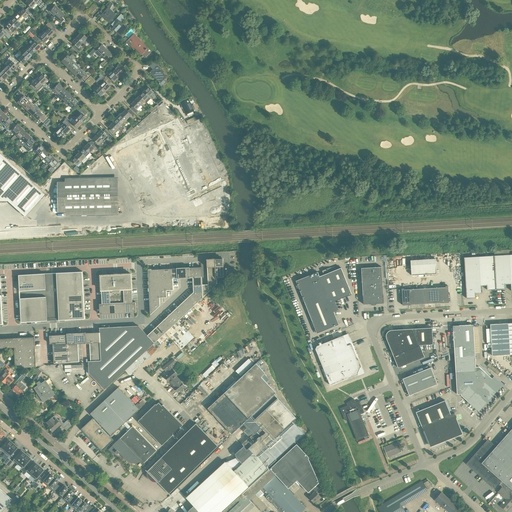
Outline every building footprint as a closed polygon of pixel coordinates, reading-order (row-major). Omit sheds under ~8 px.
[(27,8),(32,13),(34,11),(32,9),(34,6),(33,5),(36,3),(32,0),(27,0),(25,2),(29,6),(27,8)] [(39,0),(32,0),(36,3),(43,11),(52,2),(50,0),(45,5),(39,0)] [(103,16),(109,22),(116,15),(110,10),(113,4),(110,1),(100,11),(103,14),(102,14),(104,15),(103,16)] [(53,7),(51,5),(46,10),(48,12),(49,11),(54,16),(60,10),(55,5),(53,7)] [(25,10),(23,8),(18,13),(26,20),(28,18),(27,17),(29,14),(32,18),(34,15),(32,13),(27,8),(25,10)] [(60,10),(52,17),(54,19),(56,18),(58,20),(60,22),(63,19),(61,17),(64,15),(60,10)] [(18,13),(14,17),(20,23),(21,24),(26,20),(18,13)] [(124,17),(121,14),(111,25),(114,27),(113,28),(120,35),(127,28),(121,23),(124,17)] [(14,17),(9,21),(16,28),(20,23),(14,17)] [(17,29),(9,21),(5,26),(7,28),(5,30),(10,35),(12,33),(15,31),(17,29)] [(48,27),(43,32),(49,38),(54,33),(52,31),(54,29),(49,24),(48,23),(47,23),(46,25),(47,26),(48,27)] [(0,29),(0,38),(1,39),(4,35),(8,38),(11,36),(5,30),(3,28),(0,30),(0,29)] [(31,33),(35,37),(40,43),(42,41),(44,43),(49,38),(43,32),(39,36),(35,33),(35,31),(34,30),(32,30),(30,32),(31,33)] [(82,32),(77,37),(83,43),(85,45),(92,38),(87,33),(85,35),(82,32)] [(145,55),(147,57),(151,52),(134,35),(127,42),(133,47),(135,45),(139,50),(138,51),(144,57),(145,55)] [(34,41),(30,45),(36,51),(40,47),(38,45),(40,43),(35,37),(33,39),(34,41)] [(73,47),(79,52),(81,50),(78,47),(83,43),(77,37),(72,42),(75,45),(73,47)] [(30,45),(28,47),(27,47),(25,49),(31,56),(36,51),(30,45)] [(99,57),(101,55),(107,49),(102,45),(100,47),(98,45),(88,54),(91,57),(95,52),(99,57)] [(25,49),(23,52),(21,54),(27,60),(31,56),(25,49)] [(106,60),(103,63),(102,62),(100,65),(103,68),(110,60),(108,58),(112,54),(107,49),(101,55),(106,60)] [(62,62),(67,66),(73,60),(72,60),(76,57),(72,54),(69,57),(65,53),(60,58),(63,61),(62,62)] [(27,60),(21,54),(17,59),(13,55),(11,57),(16,62),(18,60),(23,65),(27,60)] [(18,64),(10,56),(8,58),(7,61),(4,64),(6,65),(12,71),(17,67),(16,66),(18,64)] [(75,63),(73,60),(67,66),(71,71),(77,65),(78,64),(75,62),(75,63)] [(114,72),(119,78),(124,73),(122,71),(124,69),(120,64),(118,66),(118,67),(116,69),(112,66),(113,64),(111,62),(108,66),(114,72)] [(6,65),(4,67),(1,69),(8,76),(12,71),(6,65)] [(77,65),(71,71),(76,76),(82,70),(77,65)] [(164,73),(162,72),(163,71),(159,68),(158,68),(156,66),(150,73),(160,82),(159,84),(162,86),(166,82),(163,80),(167,76),(164,74),(164,73)] [(76,76),(81,80),(83,78),(85,80),(91,74),(89,72),(87,72),(85,73),(84,72),(85,70),(83,68),(82,70),(76,76)] [(112,70),(105,77),(106,78),(111,83),(113,80),(115,82),(119,78),(114,72),(112,70)] [(48,90),(49,88),(54,83),(52,81),(48,86),(44,82),(47,80),(46,79),(48,77),(45,74),(43,76),(41,74),(36,79),(39,81),(42,84),(43,86),(48,90)] [(102,78),(98,83),(100,86),(103,88),(106,91),(110,87),(109,85),(111,83),(106,78),(105,77),(104,76),(102,78)] [(36,79),(32,83),(34,86),(32,88),(37,93),(43,86),(42,84),(39,81),(36,79)] [(57,94),(63,88),(58,83),(56,85),(54,83),(49,88),(51,90),(52,89),(56,93),(57,94)] [(101,96),(106,91),(103,88),(100,86),(98,83),(96,85),(98,87),(95,90),(96,91),(94,93),(98,97),(100,95),(101,96)] [(144,91),(149,97),(151,98),(152,100),(154,98),(151,95),(152,94),(154,92),(152,90),(150,89),(150,88),(148,87),(145,90),(144,91)] [(68,93),(63,88),(57,94),(54,97),(56,100),(60,96),(62,99),(68,93)] [(19,91),(15,95),(16,97),(18,99),(17,100),(16,101),(19,104),(20,103),(23,106),(28,101),(28,100),(30,98),(29,98),(28,96),(26,98),(25,97),(21,92),(19,91)] [(151,98),(149,97),(144,91),(140,95),(145,101),(147,102),(151,98)] [(63,103),(65,105),(72,97),(68,93),(62,99),(65,101),(63,103)] [(135,100),(141,105),(145,101),(140,95),(135,100)] [(74,99),(72,97),(65,105),(67,107),(68,106),(70,108),(70,109),(73,111),(78,106),(76,104),(78,101),(75,98),(74,99)] [(189,99),(181,103),(186,115),(187,114),(188,116),(194,114),(193,112),(194,111),(194,110),(195,109),(193,106),(192,106),(189,99)] [(133,106),(131,108),(136,113),(138,111),(137,109),(141,105),(135,100),(131,104),(133,106)] [(30,103),(28,101),(23,106),(27,111),(33,105),(31,102),(30,103)] [(33,105),(27,111),(32,116),(38,110),(39,108),(34,104),(33,105)] [(78,115),(76,117),(76,118),(82,124),(86,119),(84,117),(88,113),(82,107),(78,111),(80,112),(77,115),(78,115)] [(126,109),(121,114),(127,119),(131,115),(132,116),(135,114),(130,109),(128,111),(126,109)] [(38,110),(32,116),(37,120),(38,119),(40,121),(45,116),(43,113),(42,114),(38,110)] [(121,114),(117,118),(123,123),(125,125),(127,123),(127,124),(130,121),(127,119),(121,114)] [(198,115),(186,121),(187,121),(188,124),(200,119),(198,115)] [(12,125),(13,123),(11,121),(12,121),(7,116),(1,123),(5,127),(4,128),(7,130),(12,125)] [(65,120),(70,125),(72,123),(77,128),(82,124),(76,118),(76,117),(74,116),(71,118),(69,120),(67,118),(66,117),(64,119),(65,120)] [(117,118),(113,122),(120,129),(121,130),(125,125),(123,123),(117,118)] [(59,128),(65,134),(69,129),(67,127),(70,125),(65,120),(62,122),(63,123),(61,125),(59,123),(57,126),(59,128)] [(89,178),(57,179),(57,212),(140,209),(143,216),(169,204),(173,213),(221,190),(220,176),(198,126),(185,131),(180,121),(144,138),(145,142),(116,155),(111,157),(118,172),(89,173),(89,178)] [(111,129),(109,131),(113,135),(120,129),(113,122),(109,127),(111,129)] [(11,130),(15,134),(22,128),(17,124),(16,125),(13,123),(12,125),(7,130),(4,133),(6,135),(11,130)] [(20,139),(20,138),(26,133),(22,128),(15,134),(20,139)] [(65,134),(59,128),(56,130),(53,132),(54,133),(53,135),(57,140),(59,138),(60,139),(65,134)] [(97,134),(104,141),(108,137),(110,139),(112,137),(106,130),(103,132),(101,130),(97,134)] [(21,146),(25,143),(30,137),(26,133),(20,138),(20,139),(17,142),(21,146)] [(95,141),(93,143),(97,147),(98,148),(104,141),(97,134),(93,139),(95,141)] [(25,143),(22,146),(28,152),(30,151),(35,145),(33,143),(35,142),(30,137),(25,143)] [(88,143),(84,147),(90,153),(94,148),(95,150),(97,150),(98,148),(97,147),(93,143),(91,141),(89,144),(88,143)] [(34,151),(39,155),(44,149),(40,145),(37,148),(35,145),(30,151),(32,153),(34,151)] [(84,147),(80,151),(85,157),(88,159),(92,155),(90,153),(84,147)] [(39,155),(43,159),(49,153),(44,149),(39,155)] [(80,151),(76,156),(78,158),(81,161),(83,162),(84,163),(88,159),(85,157),(80,151)] [(0,152),(0,201),(9,201),(29,178),(0,152)] [(43,169),(48,164),(47,163),(48,163),(53,157),(49,153),(43,159),(46,162),(43,164),(41,167),(43,169)] [(81,161),(76,156),(71,160),(78,167),(83,162),(81,161)] [(48,163),(47,163),(48,164),(51,167),(48,170),(51,173),(58,166),(60,164),(58,162),(57,162),(53,157),(48,163)] [(29,178),(9,201),(25,216),(46,193),(29,178)] [(494,255),(497,289),(506,288),(506,284),(511,283),(510,254),(494,255)] [(481,285),(487,285),(487,289),(497,289),(494,255),(479,256),(481,285)] [(476,292),(482,292),(481,285),(479,256),(465,256),(467,298),(476,297),(476,292)] [(215,259),(215,258),(207,259),(207,267),(216,266),(215,259)] [(215,259),(216,266),(223,266),(223,258),(215,259)] [(410,259),(411,274),(436,273),(435,258),(410,259)] [(361,276),(371,276),(371,266),(361,267),(361,276)] [(371,276),(373,303),(383,302),(381,266),(371,266),(371,276)] [(195,278),(194,267),(183,268),(184,278),(193,277),(193,279),(195,278)] [(334,300),(351,294),(340,267),(319,276),(317,271),(295,280),(316,333),(338,324),(333,311),(338,309),(334,300)] [(172,268),(173,278),(184,278),(183,268),(172,268)] [(148,269),(148,278),(159,277),(158,269),(148,269)] [(82,273),(67,273),(68,280),(68,288),(83,287),(82,273)] [(50,274),(43,275),(44,282),(44,289),(44,296),(45,303),(45,311),(46,318),(52,317),(58,317),(58,310),(57,304),(57,296),(56,288),(56,281),(56,274),(50,274)] [(114,274),(101,275),(102,303),(99,304),(100,314),(105,314),(110,314),(115,313),(120,313),(126,313),(131,313),(136,312),(135,302),(132,302),(131,274),(118,274),(114,274)] [(19,284),(34,283),(34,275),(19,276),(19,284)] [(373,303),(371,276),(361,276),(363,304),(373,303)] [(208,280),(208,284),(212,289),(217,284),(217,280),(208,280)] [(203,297),(212,289),(208,284),(202,284),(202,285),(203,297)] [(192,293),(199,301),(203,297),(202,285),(193,285),(193,292),(192,293)] [(410,288),(411,304),(449,301),(449,300),(450,300),(450,292),(448,292),(448,285),(446,285),(446,286),(410,288)] [(83,287),(68,288),(68,295),(69,303),(84,302),(83,287)] [(411,304),(410,288),(404,289),(404,287),(401,288),(402,295),(400,295),(401,303),(402,303),(402,304),(411,304)] [(57,296),(68,295),(68,288),(56,288),(57,296)] [(35,297),(34,290),(19,290),(20,298),(35,297)] [(192,293),(187,298),(194,306),(199,301),(192,293)] [(68,295),(57,296),(57,304),(69,303),(68,295)] [(187,298),(182,302),(189,310),(194,306),(187,298)] [(84,302),(69,303),(69,310),(69,317),(84,316),(84,302)] [(182,302),(177,307),(184,315),(189,310),(182,302)] [(45,303),(35,304),(36,311),(45,311),(45,303)] [(35,304),(20,304),(21,319),(36,318),(36,311),(35,304)] [(150,314),(160,305),(150,306),(150,314)] [(184,315),(177,307),(172,312),(179,320),(184,315)] [(179,320),(172,312),(167,316),(174,324),(179,320)] [(167,316),(162,321),(169,329),(174,324),(167,316)] [(151,355),(150,355),(157,349),(169,337),(181,349),(194,337),(179,320),(174,324),(169,329),(164,334),(159,338),(154,343),(125,370),(130,375),(151,355)] [(162,321),(157,326),(164,334),(169,329),(162,321)] [(491,346),(509,345),(508,323),(490,324),(491,346)] [(475,367),(475,364),(473,324),(453,325),(455,372),(476,371),(475,367)] [(138,326),(100,328),(102,361),(101,361),(89,362),(89,373),(105,389),(125,370),(154,343),(147,335),(138,326)] [(157,326),(152,331),(159,338),(164,334),(157,326)] [(425,330),(413,330),(419,345),(432,344),(431,327),(425,327),(425,330)] [(393,355),(408,349),(407,345),(419,345),(413,330),(402,331),(402,329),(391,329),(390,330),(389,330),(388,331),(387,332),(386,333),(386,334),(385,335),(385,337),(386,338),(393,355)] [(152,331),(147,335),(154,343),(159,338),(152,331)] [(53,355),(54,363),(69,362),(79,362),(79,356),(78,349),(78,344),(86,343),(90,343),(90,349),(90,355),(91,360),(88,360),(89,362),(101,361),(101,354),(100,349),(100,343),(100,332),(92,332),(85,333),(85,332),(74,333),(67,333),(67,334),(58,335),(49,335),(50,343),(50,344),(53,343),(53,349),(53,355)] [(357,373),(358,372),(360,367),(361,368),(361,367),(357,357),(356,357),(351,344),(347,345),(343,335),(316,346),(315,349),(330,385),(348,378),(358,374),(358,373),(357,373)] [(35,346),(34,336),(27,337),(20,337),(13,338),(6,338),(0,338),(0,348),(7,348),(14,348),(14,354),(15,361),(15,365),(22,365),(22,368),(36,367),(36,360),(35,353),(35,346)] [(424,357),(419,345),(407,345),(408,349),(393,355),(398,367),(424,357)] [(492,356),(509,355),(509,345),(491,346),(492,356)] [(185,386),(177,376),(178,374),(173,369),(174,369),(171,366),(176,362),(173,358),(162,367),(165,371),(167,370),(169,372),(164,377),(168,382),(169,381),(174,387),(173,387),(178,392),(179,391),(180,392),(185,388),(184,387),(185,386)] [(0,378),(6,383),(9,385),(14,379),(11,377),(12,376),(10,374),(11,373),(9,370),(13,365),(9,362),(5,366),(8,368),(7,369),(6,369),(3,373),(4,374),(0,378)] [(219,511),(239,495),(244,500),(244,499),(247,497),(249,499),(256,494),(260,490),(276,475),(270,468),(269,467),(305,434),(293,421),(257,455),(256,455),(273,440),(296,418),(277,398),(254,420),(251,416),(276,392),(261,377),(265,373),(256,363),(208,408),(232,434),(244,422),(248,427),(244,431),(249,437),(242,444),(244,446),(235,454),(237,457),(226,462),(222,465),(186,497),(196,508),(191,511),(219,511)] [(478,410),(501,384),(493,377),(492,378),(479,366),(475,367),(476,371),(455,372),(456,394),(460,394),(460,395),(467,401),(467,400),(478,410)] [(409,395),(437,384),(430,367),(402,379),(409,395)] [(33,368),(38,376),(42,371),(38,368),(33,368)] [(24,373),(11,387),(13,388),(12,389),(16,393),(15,394),(18,396),(19,395),(19,394),(23,390),(20,388),(24,384),(21,382),(26,375),(24,373)] [(196,378),(190,383),(194,387),(199,382),(196,378)] [(39,385),(35,388),(36,390),(35,391),(37,394),(36,394),(36,395),(36,396),(36,397),(37,398),(37,399),(38,399),(38,400),(39,400),(40,401),(41,400),(42,402),(54,394),(46,380),(41,383),(39,381),(37,383),(39,385)] [(139,409),(141,407),(146,402),(143,399),(138,404),(138,403),(136,405),(119,387),(90,413),(111,435),(139,409)] [(369,435),(361,416),(361,414),(364,412),(359,400),(354,402),(352,399),(346,403),(347,405),(340,408),(345,420),(349,419),(357,440),(369,435)] [(437,425),(423,430),(423,431),(424,430),(430,443),(433,444),(461,433),(455,418),(456,417),(454,412),(450,414),(445,400),(430,406),(437,425)] [(138,421),(162,445),(173,435),(175,437),(183,429),(181,427),(183,425),(163,404),(161,406),(158,403),(156,405),(155,404),(138,421)] [(421,426),(423,430),(437,425),(430,406),(416,412),(421,426)] [(71,421),(69,419),(64,423),(60,419),(59,420),(54,415),(47,422),(50,425),(48,426),(53,431),(61,424),(64,428),(71,421)] [(93,418),(82,429),(102,451),(113,440),(111,437),(110,437),(93,419),(93,418)] [(218,446),(196,423),(147,471),(169,494),(218,446)] [(133,426),(120,438),(112,445),(112,446),(108,449),(114,455),(116,453),(117,454),(119,452),(130,464),(132,462),(133,462),(135,463),(136,462),(138,462),(140,462),(142,464),(157,450),(133,426)] [(511,428),(496,446),(511,461),(511,428)] [(466,463),(495,489),(502,481),(508,486),(511,481),(511,461),(496,446),(488,439),(466,463)] [(0,449),(4,453),(13,443),(9,440),(9,441),(8,440),(3,445),(1,443),(0,444),(0,449)] [(387,457),(402,451),(398,442),(384,447),(387,457)] [(16,446),(13,443),(4,453),(9,457),(17,447),(16,447),(16,446)] [(308,492),(309,492),(310,493),(307,495),(311,500),(313,502),(314,501),(314,502),(320,496),(317,492),(322,487),(318,483),(319,482),(308,458),(309,458),(296,444),(270,468),(276,475),(288,488),(297,480),(308,492)] [(21,451),(13,460),(17,464),(26,454),(22,451),(22,452),(21,451)] [(26,454),(17,464),(21,468),(20,469),(22,471),(23,471),(28,466),(25,464),(30,459),(29,458),(29,457),(26,454)] [(22,471),(21,472),(24,475),(26,472),(30,476),(39,466),(35,462),(35,463),(34,462),(29,467),(28,466),(23,471),(22,471)] [(39,466),(30,476),(34,479),(33,480),(36,483),(40,477),(38,475),(43,470),(42,469),(43,468),(39,466)] [(45,473),(39,480),(47,486),(54,477),(49,473),(47,475),(45,473)] [(290,491),(276,475),(260,490),(266,496),(280,511),(300,511),(305,507),(290,491)] [(54,477),(47,486),(54,492),(59,486),(57,484),(59,481),(54,477)] [(405,511),(402,505),(428,490),(427,490),(432,487),(428,481),(423,483),(422,482),(380,507),(381,511),(405,511)] [(61,498),(68,489),(64,485),(61,487),(59,486),(54,492),(61,498)] [(500,505),(506,511),(511,504),(511,494),(503,487),(498,492),(505,499),(500,505)] [(0,488),(0,511),(11,499),(0,488)] [(61,498),(68,504),(73,498),(71,496),(74,492),(72,489),(71,490),(68,489),(61,498)] [(434,499),(448,511),(464,511),(441,492),(434,499)] [(249,499),(261,511),(267,506),(256,494),(249,499)] [(261,511),(249,499),(247,497),(244,499),(244,500),(243,500),(239,496),(221,511),(261,511)] [(71,507),(75,510),(83,501),(78,497),(75,499),(73,498),(68,504),(71,507)] [(83,501),(75,510),(77,511),(85,511),(87,510),(85,508),(88,505),(83,501)]
